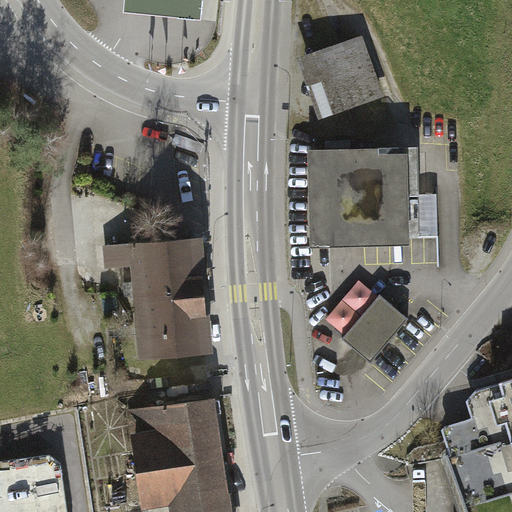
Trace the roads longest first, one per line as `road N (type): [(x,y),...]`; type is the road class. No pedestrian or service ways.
road 1 (primary): [(275,461),(256,299),(252,101)]
road 2 (residential): [(275,461),(340,448),(395,419),(511,277)]
road 3 (tertiary): [(252,101),(141,86),(86,55),(39,0)]
